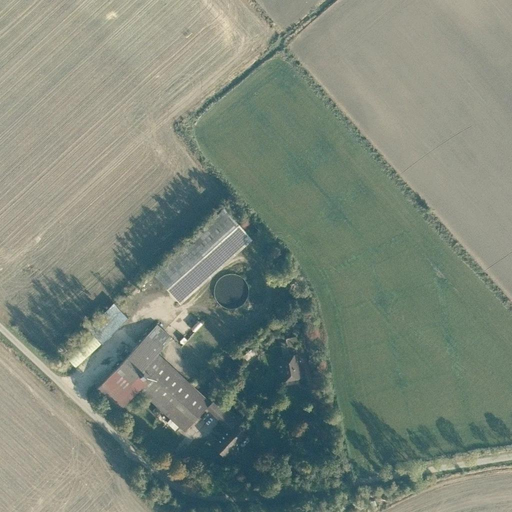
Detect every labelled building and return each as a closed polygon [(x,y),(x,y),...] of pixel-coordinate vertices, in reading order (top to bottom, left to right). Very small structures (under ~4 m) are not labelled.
[(154,272),(183,304),(253,241),(224,209),(154,272)] [(243,304),(248,298),(249,290),(247,283),(242,277),(235,274),(227,274),(220,278),(215,284),(214,292),(216,300),(221,306),(229,309),(237,308),(243,304)] [(76,366),(127,317),(112,301),(86,327),(90,330),(65,355),(76,366)] [(199,320),(192,327),(196,331),(202,323),(199,320)] [(140,391),(188,428),(211,397),(161,358),(176,338),(158,324),(99,394),(123,412),(140,391)] [(305,379),(301,351),(279,354),(283,382),(305,379)] [(223,447),(233,456),(251,436),(240,427),(223,447)]
